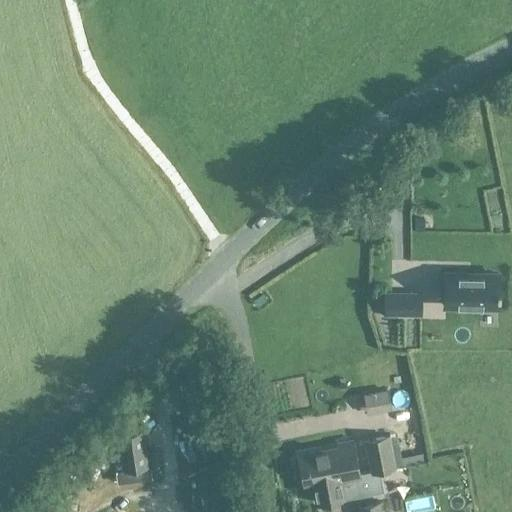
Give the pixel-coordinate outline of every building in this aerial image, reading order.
[(483,220),(478,206),(464,211),(469,225),(483,220)] [(415,259),(435,260),(435,249),(415,248),(415,259)] [(481,306),(497,306),(497,303),(497,293),(499,293),(499,287),(498,287),(498,274),(445,273),(445,305),(481,306)] [(402,314),(412,314),(413,294),(403,294),(387,294),(387,314),(402,314)] [(511,348),(511,332),(479,331),(479,347),(511,348)] [(367,412),(390,408),(386,389),(363,393),(367,412)] [(118,435),(122,471),(146,468),(142,432),(118,435)] [(390,434),(363,439),(369,471),(403,465),(397,435),(391,436),(390,434)] [(305,485),(313,483),(317,503),(375,491),(371,472),(360,474),(353,439),(338,443),(339,446),(298,454),(299,457),(294,461),(298,480),(304,482),(305,485)] [(357,511),(382,511),(380,501),(357,506),(357,511)]
